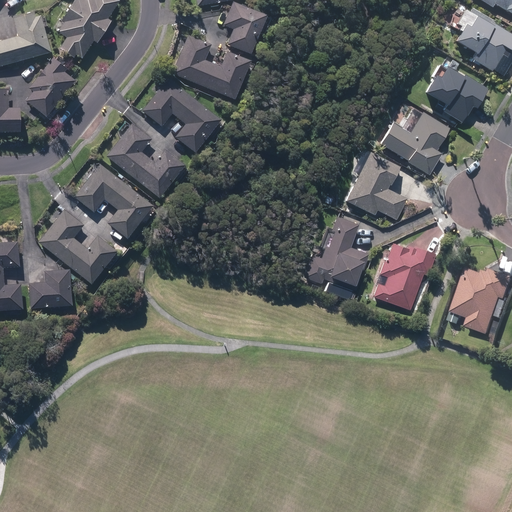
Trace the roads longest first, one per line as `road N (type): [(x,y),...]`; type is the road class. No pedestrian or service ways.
road 1 (residential): [(151,0),(135,52),(71,134),(52,154),(0,165)]
road 2 (residential): [(511,133),(473,201),(511,235)]
